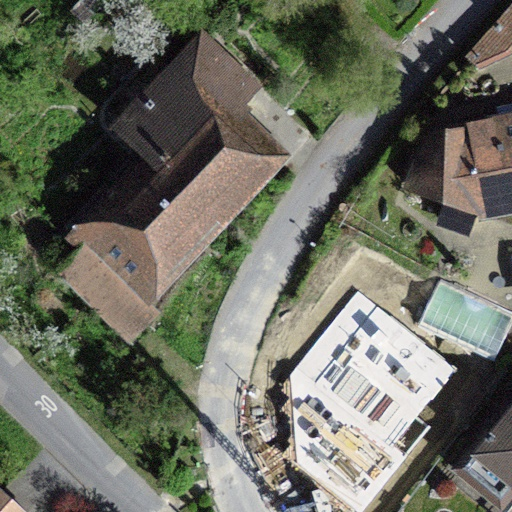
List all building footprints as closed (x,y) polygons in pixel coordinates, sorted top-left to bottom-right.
[(123,0),(110,13),(132,35),(167,0),(123,0)] [(511,8),(469,59),(478,66),(511,51),(511,8)] [(96,206),(111,220),(84,248),(132,294),(268,149),(237,121),(244,114),(232,103),(248,85),(202,43),(124,127),(149,151),(96,206)] [(511,120),(430,137),(411,191),(478,214),(511,208),(511,120)] [(511,489),(511,418),(490,445),(482,439),(457,470),(500,505),(511,489)] [(22,511),(0,491),(0,511),(22,511)]
